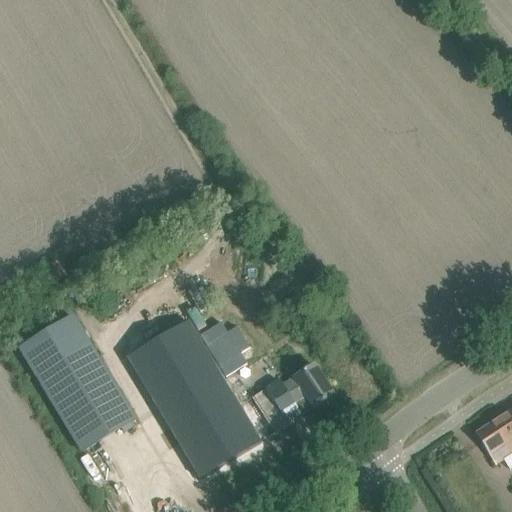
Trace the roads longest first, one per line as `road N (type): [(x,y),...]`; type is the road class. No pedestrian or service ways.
road 1 (track): [(238,222),(107,0)]
road 2 (tertiary): [(370,446),(511,350)]
